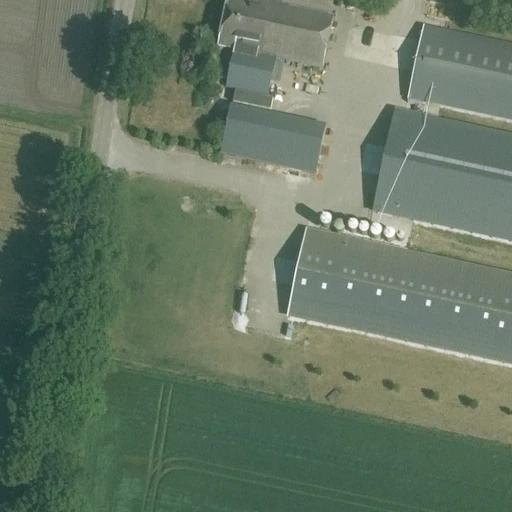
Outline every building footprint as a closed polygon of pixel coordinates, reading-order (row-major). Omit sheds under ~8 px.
[(322,67),(333,16),(255,0),(227,0),(217,44),(234,49),(226,87),(267,96),(275,57),(322,67)] [(511,49),(423,30),(409,95),(511,117),(511,49)] [(232,106),(221,153),(315,174),(325,126),(232,106)] [(511,242),(511,138),(395,113),(374,212),(511,242)] [(511,277),(306,233),(288,317),(511,365),(511,277)]
